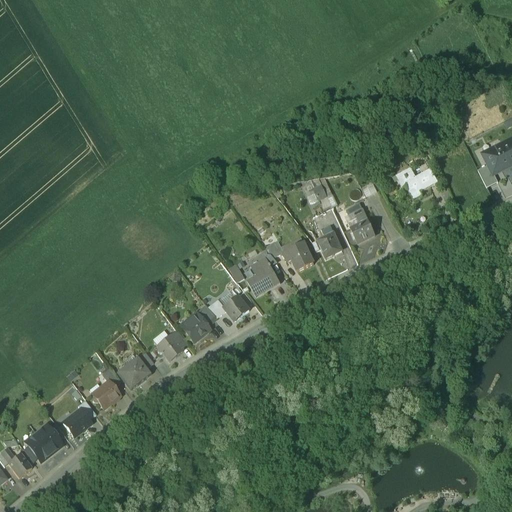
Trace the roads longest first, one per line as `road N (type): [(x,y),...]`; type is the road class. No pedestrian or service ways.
road 1 (track): [(511,25),(464,13),(424,32),(155,205),(36,0)]
road 2 (tertiary): [(511,205),(228,343),(12,511)]
